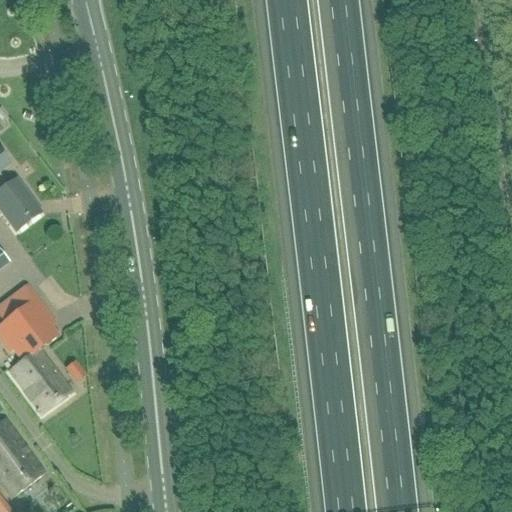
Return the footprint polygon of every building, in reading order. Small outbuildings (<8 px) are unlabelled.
[(0,216),(13,235),(39,216),(15,182),(6,188),(0,179),(0,173),(9,167),(0,155),(0,216)] [(53,324),(28,291),(0,312),(0,319),(4,325),(0,328),(0,343),(8,355),(14,351),(23,362),(9,375),(41,418),(71,396),(37,352),(54,339),(47,329),(53,324)] [(75,385),(85,377),(74,364),(64,371),(75,385)] [(0,425),(0,482),(0,486),(10,501),(43,477),(5,425),(4,423),(0,425)] [(0,511),(9,511),(0,500),(0,511)]
